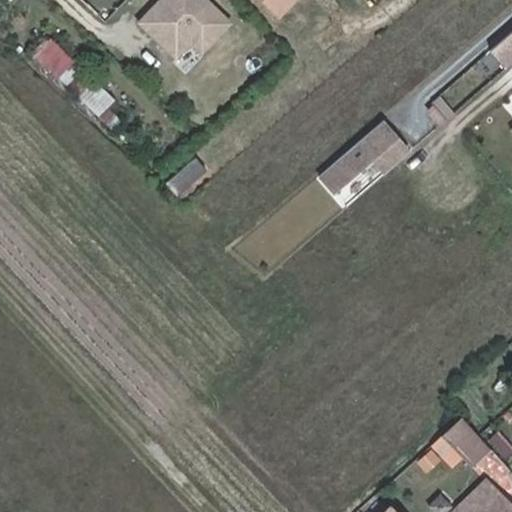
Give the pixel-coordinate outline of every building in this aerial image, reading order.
[(233,22),(209,0),(162,0),(141,23),(179,58),(194,42),(205,53),(233,22)] [(289,0),(259,0),(274,15),(289,0)] [(503,71),(511,63),(511,33),(488,53),(503,71)] [(57,74),(73,58),(50,36),(34,52),(57,74)] [(412,152),(385,121),(316,178),(332,198),(372,163),(385,176),(412,152)] [(171,194),(201,169),(183,148),(154,174),(171,194)] [(466,471),(485,452),(476,443),(457,423),(438,441),(466,471)] [(505,511),(478,486),(451,511),(505,511)] [(430,504),(438,511),(444,511),(453,503),(441,492),(430,504)] [(403,511),(390,499),(377,511),(403,511)]
